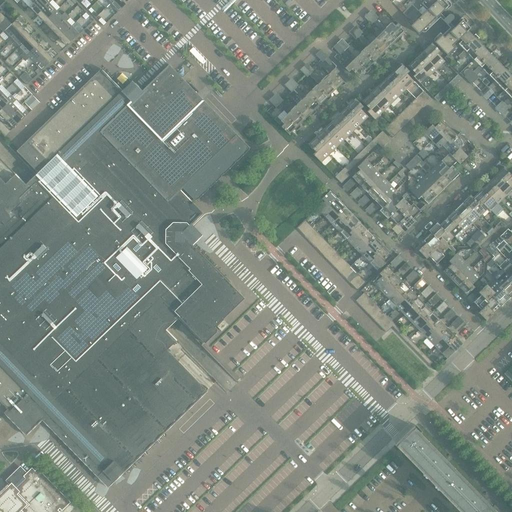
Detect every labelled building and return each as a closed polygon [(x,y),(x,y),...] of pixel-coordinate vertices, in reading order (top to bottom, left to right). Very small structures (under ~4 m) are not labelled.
[(36,16),(52,1),(51,0),(46,0),(46,1),(44,0),(36,0),(32,4),(28,8),(31,11),(30,11),(32,13),(34,14),(36,16)] [(117,13),(130,1),(128,0),(114,0),(106,8),(109,11),(112,7),(117,13)] [(418,35),(440,14),(448,6),(441,0),(437,0),(426,11),(410,27),(418,35)] [(414,9),(423,0),(415,0),(416,1),(412,6),(414,9)] [(426,11),(437,0),(423,0),(414,9),(417,12),(422,7),(426,11)] [(44,23),(56,12),(51,7),(54,3),(52,1),(36,16),(39,19),(38,19),(40,21),(42,21),(44,23)] [(51,31),(67,16),(64,13),(61,17),(56,12),(44,23),(46,26),(46,27),(48,29),(49,30),(51,31)] [(10,25),(0,14),(0,29),(2,32),(10,25)] [(59,39),(71,27),(66,22),(69,19),(67,16),(51,31),(54,34),(53,35),(55,37),(57,37),(59,39)] [(7,44),(22,29),(21,27),(21,26),(18,24),(14,21),(10,25),(2,32),(2,33),(7,38),(4,41),(7,44)] [(460,39),(468,31),(470,29),(462,21),(444,38),(442,36),(435,43),(447,56),(459,45),(462,42),(460,39)] [(400,37),(405,32),(397,24),(395,27),(391,23),(385,30),(380,25),(378,27),(382,32),(384,31),(387,34),(389,32),(399,42),(401,40),(400,39),(400,37)] [(67,47),(82,32),(79,29),(76,32),(71,27),(59,39),(62,42),(61,43),(63,44),(64,45),(67,47)] [(18,49),(30,37),(28,35),(28,33),(26,31),(25,32),(22,29),(7,44),(10,47),(13,44),(18,49)] [(399,42),(389,32),(387,34),(384,31),(382,32),(376,38),(379,42),(381,40),(389,48),(394,43),(396,43),(397,45),(399,42)] [(467,46),(477,36),(475,34),(474,35),(472,35),(468,31),(460,39),(462,42),(459,45),(464,50),(461,53),(465,57),(468,54),(466,52),(469,49),(467,46)] [(474,54),(483,46),(479,42),(479,39),(480,38),(477,36),(467,46),(469,49),(466,52),(468,54),(474,60),(477,57),(474,54)] [(22,60),(37,45),(36,43),(36,41),(34,39),(33,40),(30,37),(18,49),(23,54),(19,57),(22,60)] [(385,52),(389,48),(381,40),(379,42),(376,38),(370,45),(365,40),(362,43),(366,47),(368,46),(371,49),(373,47),(383,57),(385,56),(384,54),(385,52)] [(444,62),(437,54),(439,52),(431,43),(422,52),(424,54),(423,55),(428,61),(428,62),(436,70),(444,62)] [(33,64),(45,53),(43,51),(43,49),(41,47),(40,47),(37,45),(22,60),(25,62),(28,59),(33,64)] [(383,57),(373,47),(371,49),(368,46),(366,47),(360,53),(364,57),(366,55),(373,63),(378,58),(380,58),(381,59),(383,57)] [(482,62),(492,52),(490,50),(489,51),(487,51),(483,46),(474,54),(477,57),(474,60),(479,66),(476,69),(480,72),(483,69),(481,67),(484,65),(482,62)] [(489,70),(498,61),(494,57),(494,54),(492,52),(482,62),(484,65),(481,67),(483,69),(489,75),(492,72),(489,70)] [(37,76),(53,60),(50,58),(50,56),(48,55),(47,55),(45,53),(33,64),(37,69),(34,72),(37,76)] [(369,67),(373,63),(366,55),(364,57),(360,53),(354,60),(349,55),(346,58),(351,62),(352,61),(356,64),(358,62),(368,72),(370,70),(369,69),(369,67)] [(436,70),(428,62),(428,61),(423,55),(421,53),(414,60),(416,62),(415,63),(421,69),(420,69),(428,78),(436,70)] [(368,72),(358,62),(356,64),(352,61),(351,62),(344,69),(348,73),(350,70),(358,78),(362,74),(365,73),(366,75),(368,72)] [(428,78),(420,69),(421,69),(415,63),(413,61),(407,66),(415,74),(412,77),(420,85),(428,78)] [(497,78),(507,67),(505,65),(505,66),(502,66),(498,61),(489,70),(492,72),(489,75),(494,81),(491,84),(495,88),(498,85),(496,83),(499,80),(497,78)] [(414,82),(406,74),(408,72),(401,65),(394,72),(395,73),(394,74),(400,79),(399,80),(407,89),(414,82)] [(247,146),(168,66),(165,69),(162,66),(155,73),(158,76),(154,80),(151,78),(138,91),(129,100),(124,95),(123,93),(120,91),(101,70),(89,81),(71,99),(58,111),(37,131),(25,142),(16,151),(37,172),(35,174),(24,185),(13,174),(0,160),(0,402),(7,410),(3,414),(25,436),(40,420),(47,427),(55,435),(75,456),(96,477),(103,470),(107,466),(111,462),(112,461),(123,472),(200,398),(216,382),(191,356),(196,351),(206,342),(216,332),(216,331),(216,330),(216,329),(215,328),(214,327),(244,298),(243,297),(242,297),(241,297),(212,267),(214,265),(215,265),(215,264),(216,263),(216,262),(216,261),(215,261),(215,260),(214,260),(214,259),(214,257),(214,244),(206,244),(206,230),(206,224),(196,214),(200,211),(197,208),(192,203),(183,194),(180,196),(178,194),(181,189),(182,188),(194,200),(195,201),(249,148),(247,146)] [(504,86),(511,78),(511,76),(508,73),(508,70),(509,69),(507,67),(497,78),(499,80),(496,83),(498,85),(504,91),(507,88),(504,86)] [(345,84),(336,75),(338,72),(335,68),(327,75),(331,79),(328,82),(335,90),(339,86),(343,86),(345,84)] [(400,79),(394,74),(393,72),(386,79),(388,80),(387,81),(392,87),(391,88),(400,96),(407,89),(399,80),(400,79)] [(335,90),(328,82),(331,79),(327,75),(320,82),(316,78),(313,80),(317,85),(319,83),(323,88),(320,90),(330,99),(332,97),(331,97),(331,94),(335,90)] [(453,87),(461,80),(457,75),(449,83),(453,87)] [(400,96),(391,88),(392,87),(387,81),(386,80),(379,87),(380,88),(379,89),(384,95),(383,96),(392,104),(400,96)] [(330,99),(320,90),(323,88),(319,83),(317,85),(311,91),(315,95),(312,97),(320,105),(324,101),(327,101),(328,101),(330,99)] [(445,94),(453,87),(449,83),(441,90),(445,94)] [(392,104),(383,96),(384,95),(379,89),(378,88),(371,95),(372,96),(371,97),(376,103),(375,103),(384,112),(392,104)] [(437,102),(445,94),(441,90),(433,98),(437,102)] [(320,105),(312,97),(315,95),(311,91),(305,97),(300,93),(297,96),(302,100),(303,99),(307,103),(305,105),(314,115),(316,113),(315,111),(315,109),(320,105)] [(431,100),(423,92),(419,96),(427,104),(431,100)] [(0,111),(13,99),(10,96),(7,99),(2,94),(0,95),(0,111)] [(384,112),(375,103),(376,103),(371,97),(370,96),(362,104),(369,111),(367,113),(375,120),(384,112)] [(427,104),(419,96),(415,99),(423,108),(427,104)] [(5,121),(17,110),(12,105),(16,101),(13,99),(0,111),(0,116),(0,117),(1,119),(3,119),(5,121)] [(314,115),(305,105),(307,103),(303,99),(302,100),(296,106),(299,110),(297,113),(304,120),(308,116),(312,116),(312,117),(314,115)] [(368,118),(360,110),(362,108),(354,99),(347,106),(348,107),(347,108),(354,115),(353,116),(361,124),(368,118)] [(423,108),(415,99),(411,103),(419,112),(423,108)] [(419,112),(411,103),(407,107),(416,115),(419,112)] [(304,120),(297,113),(299,110),(296,106),(289,112),(285,108),(282,110),(287,115),(288,114),(292,118),(289,120),(298,130),(301,128),(300,127),(300,124),(304,120)] [(361,124),(353,116),(354,115),(347,108),(346,107),(339,114),(340,115),(339,116),(346,123),(345,123),(353,132),(361,124)] [(416,115),(407,107),(403,111),(412,119),(416,115)] [(13,129),(28,114),(25,111),(22,114),(17,110),(5,121),(8,124),(7,125),(9,127),(11,127),(13,129)] [(412,119),(403,111),(400,115),(408,123),(412,119)] [(298,130),(289,120),(292,118),(288,114),(287,115),(280,122),(283,125),(281,128),(288,135),(293,131),(296,131),(296,132),(298,130)] [(353,132),(345,123),(346,123),(339,116),(338,115),(332,121),(333,122),(332,123),(338,130),(338,131),(346,139),(353,132)] [(408,123),(400,115),(396,118),(404,127),(408,123)] [(404,127),(396,118),(392,122),(400,131),(404,127)] [(441,136),(450,128),(442,120),(434,128),(431,125),(423,133),(431,142),(439,134),(441,136)] [(346,139),(338,131),(338,130),(332,123),(331,122),(324,129),(325,130),(324,131),(331,138),(330,139),(338,147),(346,139)] [(400,131),(392,122),(388,126),(396,134),(400,131)] [(396,134),(388,126),(384,130),(392,138),(396,134)] [(450,142),(457,135),(450,128),(441,136),(439,134),(431,142),(438,149),(441,146),(448,140),(450,142)] [(338,147),(330,139),(331,138),(324,131),(323,130),(316,136),(317,137),(316,138),(323,145),(322,146),(330,154),(338,147)] [(390,141),(382,132),(378,136),(386,145),(390,141)] [(456,153),(460,148),(467,141),(459,133),(457,135),(450,142),(448,140),(441,146),(448,153),(452,149),(456,153)] [(386,145),(378,136),(373,140),(377,144),(382,148),(386,145)] [(330,154),(322,146),(323,145),(316,138),(315,137),(308,144),(309,145),(308,146),(315,153),(313,155),(321,163),(330,154)] [(369,151),(377,144),(373,140),(366,148),(369,151)] [(362,159),(369,151),(366,148),(358,155),(362,159)] [(382,153),(377,148),(373,151),(379,156),(382,153)] [(459,164),(467,156),(460,148),(456,153),(452,149),(448,153),(441,160),(449,169),(452,167),(452,166),(457,162),(459,164)] [(354,166),(362,159),(358,155),(350,163),(354,166)] [(421,161),(416,156),(412,159),(417,164),(421,161)] [(364,176),(373,167),(365,159),(356,168),(359,170),(351,178),(359,186),(366,179),(364,176)] [(417,164),(412,159),(408,163),(413,168),(417,164)] [(460,175),(452,167),(449,169),(441,160),(433,168),(441,177),(444,174),(452,182),(460,175)] [(346,174),(354,166),(350,163),(343,170),(346,174)] [(413,168),(408,163),(405,167),(409,172),(413,168)] [(371,184),(380,175),(373,167),(364,176),(366,179),(359,186),(367,194),(374,187),(371,184)] [(452,182),(444,174),(441,177),(433,168),(425,175),(434,184),(436,182),(444,190),(452,182)] [(511,174),(511,176),(503,168),(496,175),(504,183),(506,181),(511,187),(511,174)] [(349,176),(346,174),(343,170),(335,178),(341,184),(349,176)] [(379,192),(388,183),(380,175),(371,184),(374,187),(367,194),(374,201),(381,194),(379,192)] [(444,190),(436,182),(434,184),(425,175),(417,183),(426,192),(429,189),(436,197),(444,190)] [(511,191),(511,187),(506,181),(504,183),(496,175),(488,183),(496,191),(498,189),(506,197),(511,191)] [(386,200),(392,194),(396,191),(388,183),(379,192),(381,194),(374,201),(381,209),(387,202),(386,200)] [(436,197),(429,189),(426,192),(417,183),(409,191),(418,200),(420,197),(428,205),(436,197)] [(506,197),(498,189),(496,191),(488,183),(480,190),(488,198),(491,196),(499,204),(506,197)] [(499,204),(491,196),(488,198),(480,190),(472,198),(479,205),(481,203),(488,210),(490,212),(499,204)] [(323,201),(315,209),(316,209),(323,217),(331,209),(330,208),(328,207),(337,198),(330,191),(327,194),(321,199),(323,201)] [(393,207),(399,201),(392,194),(386,200),(387,202),(381,209),(378,211),(387,219),(389,217),(396,211),(393,207)] [(488,210),(481,203),(479,205),(472,198),(469,196),(462,203),(470,211),(472,209),(480,217),(488,210)] [(331,209),(323,217),(324,218),(331,225),(339,217),(338,217),(337,215),(345,207),(339,201),(339,200),(337,198),(328,207),(330,208),(331,209)] [(405,212),(413,220),(421,212),(419,211),(413,204),(411,207),(403,200),(402,198),(399,201),(393,207),(396,211),(397,209),(402,214),(405,212)] [(480,217),(472,209),(470,211),(462,203),(454,211),(462,219),(464,217),(472,225),(480,217)] [(339,217),(331,225),(332,226),(339,233),(347,225),(346,224),(344,222),(352,214),(347,209),(345,207),(337,215),(338,217),(339,217)] [(400,222),(407,230),(416,222),(413,220),(405,212),(402,214),(397,209),(396,211),(389,217),(397,225),(400,222)] [(472,225),(464,217),(462,219),(454,211),(447,218),(455,226),(457,224),(465,232),(472,225)] [(347,225),(339,233),(340,234),(346,241),(354,233),(355,233),(354,232),(352,230),(360,222),(355,217),(354,216),(352,214),(344,222),(346,224),(347,225)] [(465,232),(457,224),(455,226),(447,218),(439,226),(445,232),(447,230),(454,237),(457,240),(465,232)] [(501,222),(500,222),(498,219),(493,225),(496,228),(501,222)] [(300,232),(309,224),(305,220),(296,229),(300,232)] [(354,233),(346,241),(347,241),(354,248),(362,241),(362,240),(361,240),(359,238),(368,230),(363,225),(362,224),(360,222),(352,230),(354,232),(355,233),(354,233)] [(454,237),(447,230),(445,232),(439,226),(436,223),(428,231),(430,234),(439,243),(441,240),(448,248),(449,246),(447,244),(454,237)] [(304,236),(312,228),(309,224),(300,232),(304,236)] [(488,235),(493,230),(490,227),(485,232),(488,235)] [(308,240),(316,232),(312,228),(304,236),(308,240)] [(362,241),(354,248),(355,249),(361,256),(369,248),(368,247),(366,245),(375,237),(369,232),(368,230),(359,238),(361,240),(362,240),(362,241)] [(477,240),(480,243),(485,237),(479,231),(473,238),(476,241),(477,240)] [(311,244),(320,236),(316,232),(308,240),(311,244)] [(426,260),(428,257),(441,245),(446,250),(448,248),(441,240),(439,243),(430,234),(423,241),(425,244),(423,246),(421,244),(416,249),(418,251),(418,252),(426,260)] [(315,248),(324,240),(320,236),(311,244),(315,248)] [(369,248),(361,256),(362,256),(369,264),(377,256),(376,255),(374,253),(383,245),(377,240),(377,239),(375,237),(366,245),(368,247),(369,248)] [(319,252),(328,244),(324,240),(315,248),(319,252)] [(323,256),(331,248),(328,244),(319,252),(323,256)] [(377,256),(369,264),(370,265),(376,272),(385,264),(382,261),(390,254),(385,248),(384,247),(383,245),(374,253),(376,255),(377,256)] [(444,256),(445,254),(445,253),(444,251),(446,250),(441,245),(428,257),(435,265),(435,266),(440,271),(442,268),(437,263),(444,256)] [(326,260),(335,252),(331,248),(323,256),(326,260)] [(330,264),(339,255),(335,252),(326,260),(330,264)] [(456,270),(465,262),(457,254),(449,262),(451,264),(443,272),(451,280),(459,272),(456,270)] [(334,268),(343,259),(339,255),(330,264),(334,268)] [(390,263),(395,268),(403,260),(398,255),(390,263)] [(338,272),(346,263),(343,259),(334,268),(338,272)] [(464,277),(472,270),(465,262),(456,270),(459,272),(451,280),(458,288),(466,280),(464,277)] [(341,275),(350,267),(346,263),(338,272),(341,275)] [(398,270),(402,275),(410,268),(406,263),(398,270)] [(511,265),(510,263),(502,270),(509,278),(507,280),(511,285),(511,265)] [(381,276),(373,284),(381,292),(389,284),(388,284),(386,282),(395,274),(387,266),(379,274),(381,276)] [(345,279),(354,271),(350,267),(341,275),(345,279)] [(471,285),(480,277),(472,270),(464,277),(466,280),(458,288),(466,296),(474,288),(471,285)] [(502,270),(494,278),(497,281),(497,280),(502,285),(501,286),(499,288),(507,296),(511,291),(511,285),(507,280),(509,278),(502,270)] [(349,283),(358,275),(354,271),(345,279),(349,283)] [(405,278),(410,283),(418,275),(413,271),(405,278)] [(389,284),(381,292),(382,293),(389,300),(397,292),(396,292),(394,290),(403,282),(397,276),(397,275),(395,274),(386,282),(388,284),(389,284)] [(353,287),(361,279),(358,275),(349,283),(353,287)] [(413,286),(418,291),(426,283),(421,278),(413,286)] [(357,291),(365,283),(361,279),(353,287),(357,291)] [(490,288),(489,288),(494,293),(492,295),(494,297),(499,303),(499,304),(502,306),(510,298),(507,296),(499,288),(501,286),(502,285),(497,280),(497,281),(490,288)] [(389,300),(386,303),(387,304),(393,310),(396,308),(404,300),(403,299),(402,297),(410,289),(405,284),(403,282),(394,290),(396,292),(397,292),(389,300)] [(472,294),(469,296),(475,302),(473,303),(480,310),(481,311),(489,303),(488,303),(486,301),(492,295),(494,293),(489,288),(490,288),(487,285),(485,286),(479,292),(482,295),(477,299),(472,294)] [(420,293),(425,298),(433,291),(428,286),(420,293)] [(404,300),(396,308),(397,308),(404,315),(411,308),(409,305),(417,297),(412,292),(412,291),(410,289),(402,297),(403,299),(404,300)] [(359,305),(368,297),(364,293),(355,301),(359,305)] [(428,301),(433,306),(441,299),(436,294),(428,301)] [(480,310),(478,313),(486,321),(494,313),(492,311),(499,304),(499,303),(494,297),(492,295),(486,301),(488,303),(489,303),(481,311),(480,310)] [(475,302),(469,296),(467,299),(472,305),(473,303),(475,302)] [(363,309),(372,301),(368,297),(359,305),(363,309)] [(411,308),(404,315),(404,316),(411,323),(419,315),(417,313),(425,305),(420,299),(419,299),(417,297),(409,305),(411,308)] [(367,313),(375,305),(372,301),(363,309),(367,313)] [(435,309),(440,314),(448,306),(443,301),(435,309)] [(371,317),(379,309),(375,305),(367,313),(371,317)] [(419,315),(411,323),(412,324),(419,331),(426,323),(424,321),(432,312),(428,307),(427,307),(425,305),(417,313),(419,315)] [(375,321),(383,313),(379,309),(371,317),(375,321)] [(443,316),(448,321),(456,314),(451,309),(443,316)] [(426,323),(419,331),(419,332),(426,339),(434,331),(433,330),(431,328),(440,320),(435,315),(434,314),(432,312),(424,321),(426,323)] [(378,325),(387,317),(383,313),(375,321),(378,325)] [(382,329),(391,320),(387,317),(378,325),(382,329)] [(451,324),(455,329),(463,322),(459,317),(451,324)] [(216,326),(221,331),(228,325),(223,320),(216,326)] [(392,327),(395,324),(391,320),(382,329),(386,333),(392,327)] [(434,331),(426,339),(427,339),(434,346),(442,339),(442,338),(441,338),(439,336),(448,328),(443,323),(442,322),(440,320),(431,328),(433,330),(434,331)] [(402,332),(395,324),(392,327),(399,335),(402,332)] [(442,339),(434,346),(434,347),(441,354),(449,346),(454,352),(463,344),(450,330),(449,330),(448,328),(439,336),(441,338),(442,338),(442,339)] [(410,340),(402,332),(399,335),(407,343),(410,340)] [(417,348),(410,340),(407,343),(414,350),(417,348)] [(425,355),(417,348),(414,350),(422,358),(425,355)] [(432,363),(425,355),(422,358),(429,366),(432,363)] [(0,511),(19,511),(20,511),(21,511),(57,511),(59,509),(61,511),(70,503),(37,469),(35,471),(32,468),(23,477),(25,479),(15,488),(11,483),(0,493),(0,420),(0,419),(0,511)] [(495,511),(413,428),(396,445),(461,511),(495,511)]
